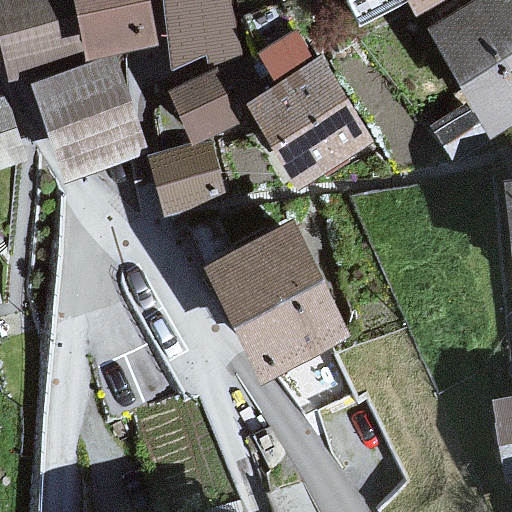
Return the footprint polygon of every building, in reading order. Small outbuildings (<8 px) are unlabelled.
[(58,0),(0,0),(0,10),(15,63),(72,46),(58,0)] [(146,0),(79,0),(88,52),(154,41),(146,0)] [(225,0),(160,0),(171,64),(234,54),(225,0)] [(511,0),(476,0),(434,26),(492,123),(511,110),(511,0)] [(288,33),(253,55),(268,79),(236,100),(292,188),(359,145),(288,33)] [(110,55),(35,79),(62,163),(136,139),(110,55)] [(213,79),(169,100),(188,140),(233,119),(213,79)] [(0,106),(0,163),(13,160),(0,106)] [(207,148),(140,162),(148,198),(214,184),(207,148)] [(511,171),(501,172),(508,286),(511,285),(511,171)] [(286,222),(208,260),(256,359),(334,322),(286,222)] [(511,391),(490,394),(499,469),(511,467),(511,391)]
